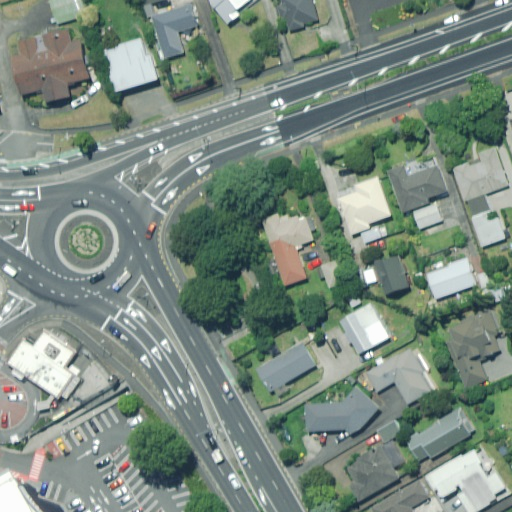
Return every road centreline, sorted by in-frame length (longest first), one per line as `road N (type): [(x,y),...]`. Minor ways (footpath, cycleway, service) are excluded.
road 1 (secondary): [(511,47),(199,161),(166,187),(137,228)]
road 2 (secondary): [(158,138),(511,12)]
road 3 (trunk): [(140,248),(289,511)]
road 4 (trunk): [(246,511),(142,341),(82,292)]
road 5 (secondary): [(0,174),(63,168),(158,138)]
